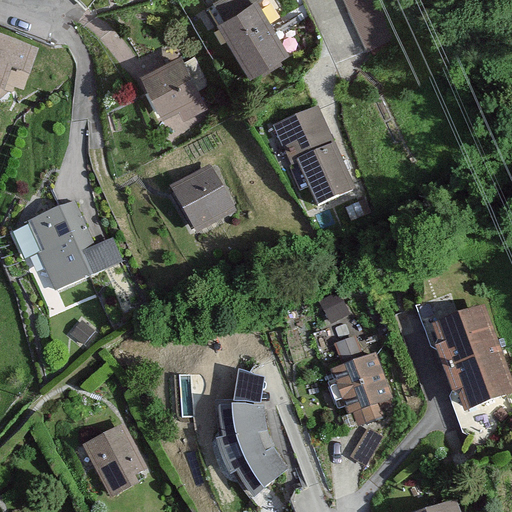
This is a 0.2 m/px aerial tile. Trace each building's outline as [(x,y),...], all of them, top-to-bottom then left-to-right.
[(258,1),(220,23),(253,78),(291,55),(258,1)] [(0,91),(7,93),(14,70),(34,76),(41,48),(0,36),(0,91)] [(184,54),(142,74),(168,126),(210,106),(184,54)] [(323,106),(276,126),(292,163),(301,159),(322,206),(359,190),(323,106)] [(213,164),(173,184),(198,232),(238,212),(213,164)] [(79,201),(31,222),(60,289),(126,260),(116,237),(98,245),(79,201)] [(511,373),(487,306),(435,325),(468,412),(511,395),(511,373)] [(381,356),(334,372),(351,419),(359,416),(363,429),(402,416),(381,356)] [(268,430),(266,407),(221,407),(222,424),(225,438),(219,440),(230,473),(236,470),(244,485),(257,498),(290,468),(274,448),(268,430)] [(127,422),(86,443),(113,495),(154,474),(127,422)] [(464,511),(460,500),(427,511),(464,511)]
